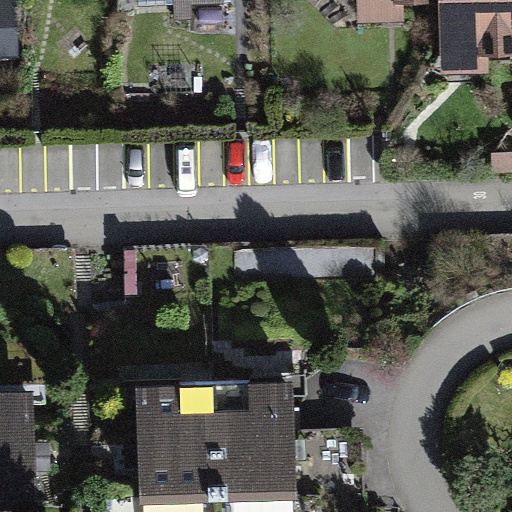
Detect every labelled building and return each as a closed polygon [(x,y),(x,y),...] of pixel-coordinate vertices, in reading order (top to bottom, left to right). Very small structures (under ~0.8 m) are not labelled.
[(171,0),(172,21),(224,20),(223,0),(171,0)] [(511,0),(357,0),(358,21),(403,19),(402,0),(442,0),(445,73),(488,71),(488,57),(511,56),(511,0)] [(291,377),(213,380),(217,501),(295,498),(291,377)] [(213,380),(137,383),(142,504),(217,501),(213,380)] [(32,387),(0,387),(0,509),(38,508),(32,387)]
